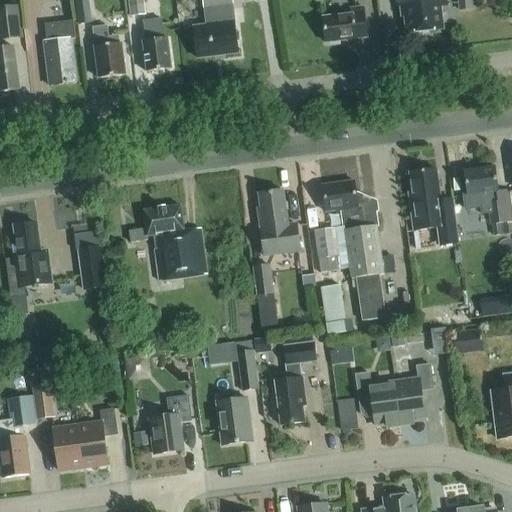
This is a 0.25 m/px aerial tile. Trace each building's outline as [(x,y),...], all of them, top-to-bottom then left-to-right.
[(74,0),(78,25),(91,23),(87,0),(74,0)] [(127,0),(130,18),(146,16),(143,0),(127,0)] [(197,59),(238,54),(234,22),(231,23),(229,10),(233,9),(231,0),(202,0),(204,13),(208,13),(210,25),(193,28),(197,59)] [(435,33),(438,30),(442,29),(439,6),(447,6),(445,0),(395,0),(396,6),(401,6),(402,16),(405,16),(407,34),(427,31),(430,33),(435,33)] [(457,0),(459,11),(474,9),(472,0),(457,0)] [(19,6),(0,8),(0,42),(23,39),(19,6)] [(326,44),(367,39),(363,8),(350,9),(351,15),(323,18),(326,44)] [(143,21),(144,31),(146,41),(142,42),(146,73),(171,70),(167,39),(164,39),(161,19),(143,21)] [(71,39),(75,39),(73,21),(44,25),(46,41),(43,41),(49,86),(76,83),(71,39)] [(121,44),(119,44),(118,36),(108,37),(107,26),(93,28),(95,47),(94,47),(98,79),(125,76),(121,44)] [(0,92),(19,89),(13,47),(0,49),(0,92)] [(511,233),(511,214),(509,191),(498,192),(494,168),(464,172),(467,196),(463,196),(465,209),(489,205),(490,213),(489,213),(492,236),(511,233)] [(452,200),(440,201),(436,170),(409,174),(412,194),(409,194),(414,232),(438,228),(440,246),(458,244),(452,200)] [(358,194),(356,194),(354,182),(322,186),(326,213),(336,211),(337,215),(341,214),(343,229),(314,232),(320,273),(322,273),(339,271),(350,270),(351,282),(356,281),(362,323),(385,319),(380,278),(384,277),(377,228),(379,227),(377,213),(379,213),(377,201),(358,194)] [(296,225),(288,226),(283,192),(259,195),(260,209),(257,209),(260,231),(261,231),(264,257),(300,252),(296,225)] [(159,282),(207,275),(200,230),(184,232),(180,206),(143,211),(146,229),(129,232),(131,243),(148,241),(147,237),(153,236),(159,282)] [(28,314),(25,296),(24,287),(52,283),(47,251),(40,252),(36,224),(14,227),(18,259),(6,260),(16,338),(23,337),(20,315),(28,314)] [(106,288),(100,248),(79,251),(84,291),(106,288)] [(269,264),(253,266),(263,335),(279,333),(269,264)] [(326,332),(345,331),(342,284),(323,285),(326,332)] [(480,328),(452,332),(455,353),(465,352),(463,340),(482,338),(480,328)] [(403,336),(391,338),(392,348),(404,346),(403,336)] [(389,338),(375,340),(377,353),(391,351),(389,338)] [(39,366),(35,341),(18,343),(22,369),(39,366)] [(243,392),(259,390),(251,342),(212,349),(214,361),(229,358),(229,361),(238,359),(243,392)] [(300,364),(316,361),(314,343),(284,347),(287,365),(285,365),(287,381),(275,383),(281,426),(305,423),(301,400),(305,399),(300,364)] [(341,351),(330,352),(332,366),(343,365),(341,351)] [(394,382),(400,427),(413,425),(412,421),(425,419),(421,391),(433,389),(430,365),(416,367),(418,379),(394,382)] [(83,383),(82,372),(71,374),(72,384),(83,383)] [(388,428),(400,427),(394,382),(370,385),(369,374),(355,375),(359,400),(371,398),(375,426),(388,425),(388,428)] [(511,375),(504,376),(505,391),(491,392),(497,440),(511,437),(511,375)] [(50,384),(32,386),(36,418),(54,416),(50,384)] [(154,455),(183,451),(179,421),(192,419),(188,395),(166,399),(169,417),(149,420),(154,455)] [(0,456),(3,479),(30,476),(23,425),(36,423),(33,397),(8,400),(10,420),(0,421),(0,456)] [(253,442),(247,399),(216,403),(222,446),(253,442)] [(102,423),(78,427),(84,469),(108,466),(104,438),(117,436),(114,410),(100,412),(102,423)] [(84,469),(78,427),(53,430),(59,472),(84,469)] [(133,434),(135,447),(149,445),(147,432),(133,434)] [(414,511),(413,496),(384,500),(385,509),(362,511),(414,511)]
